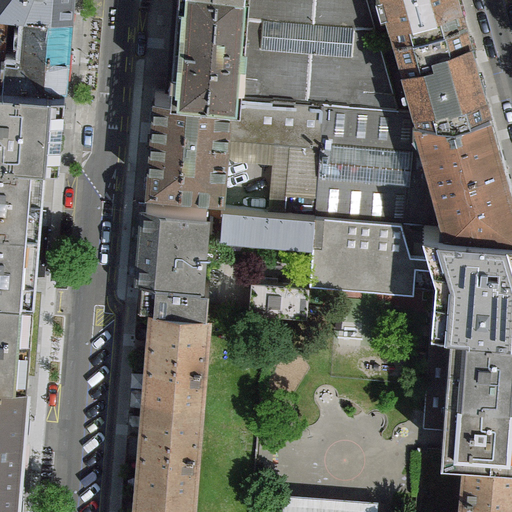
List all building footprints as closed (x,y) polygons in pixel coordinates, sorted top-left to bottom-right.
[(0,0),(0,5),(9,6),(26,8),(73,11),(73,0),(0,0)] [(242,95),(249,0),(181,0),(176,73),(180,73),(179,91),(231,94),(242,95)] [(249,0),(242,95),(325,103),(401,109),(370,0),(249,0)] [(459,0),(375,0),(376,4),(390,1),(398,30),(463,12),(459,0)] [(4,52),(9,6),(0,5),(0,75),(1,76),(4,52)] [(4,52),(1,76),(67,81),(73,11),(26,8),(23,53),(4,52)] [(489,104),(463,12),(398,30),(410,75),(402,77),(405,85),(412,83),(420,111),(456,114),(489,104)] [(0,147),(46,151),(60,153),(67,81),(1,76),(0,75),(0,147)] [(224,189),(228,137),(231,94),(179,91),(157,89),(150,183),(210,188),(224,189)] [(322,146),(325,103),(242,95),(231,94),(228,137),(277,141),(322,146)] [(449,223),(420,111),(401,109),(325,103),(322,146),(316,213),(424,221),(449,223)] [(456,114),(420,111),(449,223),(511,228),(511,188),(489,104),(456,114)] [(277,141),(272,209),(316,213),(322,146),(277,141)] [(0,147),(0,215),(40,219),(46,151),(0,147)] [(150,183),(148,198),(208,204),(210,188),(150,183)] [(141,273),(202,279),(208,204),(148,198),(141,273)] [(314,242),(316,213),(272,209),(224,204),(222,235),(314,242)] [(316,213),(314,242),(312,281),(415,290),(416,285),(435,287),(437,265),(424,221),(316,213)] [(0,286),(33,289),(40,219),(0,215),(0,286)] [(511,228),(449,223),(424,221),(437,265),(435,287),(432,319),(452,321),(511,326),(511,228)] [(202,279),(141,273),(140,293),(140,300),(154,301),(208,305),(211,279),(202,279)] [(308,313),(310,283),(252,279),(251,308),(268,309),(308,313)] [(0,368),(28,371),(33,289),(0,286),(0,368)] [(208,305),(154,301),(147,387),(201,391),(208,305)] [(448,385),(452,321),(432,319),(425,424),(445,425),(448,385)] [(448,385),(511,389),(511,326),(452,321),(448,385)] [(15,511),(28,371),(0,368),(0,511),(15,511)] [(468,450),(511,453),(511,389),(448,385),(445,425),(443,448),(468,450)] [(201,391),(147,387),(141,473),(193,478),(201,391)] [(511,511),(511,453),(468,450),(462,511),(511,511)] [(190,511),(193,478),(141,473),(137,511),(190,511)]
